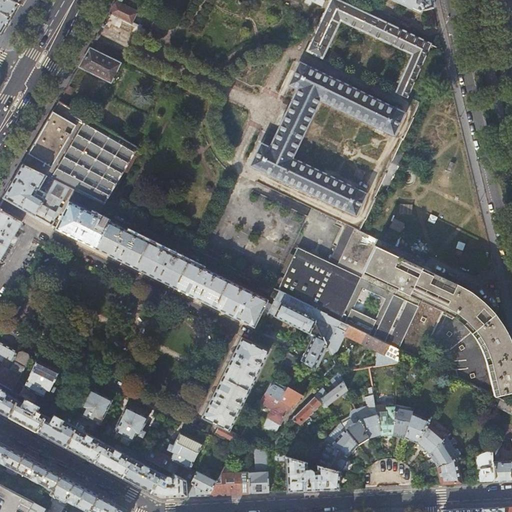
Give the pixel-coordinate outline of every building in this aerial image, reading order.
[(0,0),(0,33),(2,33),(7,23),(19,3),(12,0),(0,0)] [(117,0),(110,12),(140,26),(143,20),(135,16),(137,11),(120,3),(122,0),(117,0)] [(396,92),(407,98),(431,44),(338,0),(330,0),(307,51),(323,58),(341,20),(413,54),(396,92)] [(394,0),(419,11),(433,8),(431,0),(394,0)] [(80,67),(111,82),(121,62),(91,48),(80,67)] [(252,165),(355,214),(365,194),(291,158),(320,98),(394,134),(405,109),(393,104),(392,107),(300,63),(290,84),(299,88),(270,148),(262,144),(252,165)] [(65,92),(60,101),(64,104),(70,94),(65,92)] [(22,164),(72,188),(104,203),(108,198),(113,200),(138,156),(133,154),(137,146),(64,104),(60,101),(55,106),(52,112),(51,114),(26,158),(22,164)] [(453,162),(449,170),(454,172),(458,164),(453,162)] [(66,199),(72,188),(22,164),(4,195),(3,197),(31,213),(51,224),(61,207),(59,206),(63,198),(66,199)] [(269,311),(273,304),(267,301),(269,299),(69,200),(56,227),(56,228),(78,239),(118,258),(152,275),(193,296),(234,316),(255,327),(264,308),(269,311)] [(0,259),(13,237),(22,221),(0,207),(0,259)] [(444,313),(446,313),(450,315),(455,319),(471,332),(478,343),(487,362),(495,395),(511,391),(511,343),(510,337),(505,328),(500,320),(495,313),(488,306),(480,298),(474,293),(466,288),(464,287),(456,283),(420,265),(422,260),(359,231),(348,226),(332,264),(299,249),(279,290),(313,306),(394,346),(415,305),(413,304),(415,299),(444,313)] [(279,290),(273,304),(269,311),(309,331),(315,317),(312,309),(313,306),(279,290)] [(394,346),(313,306),(312,309),(315,317),(326,342),(335,363),(336,363),(339,360),(336,353),(345,334),(382,352),(377,365),(399,361),(400,349),(394,346)] [(326,342),(315,317),(309,331),(315,334),(302,360),(314,367),(326,342)] [(203,416),(219,425),(230,430),(269,349),(256,343),(242,336),(230,360),(211,401),(203,416)] [(0,353),(25,367),(30,356),(30,353),(23,349),(19,351),(19,352),(3,343),(0,341),(0,353)] [(21,374),(25,367),(0,353),(0,360),(3,362),(0,366),(0,382),(10,388),(12,389),(21,374)] [(21,374),(12,389),(12,390),(19,394),(22,396),(27,388),(43,396),(47,389),(50,391),(59,373),(37,362),(29,378),(21,374)] [(347,389),(339,371),(330,380),(336,387),(327,394),(322,388),(318,392),(328,405),(341,394),(347,389)] [(273,379),(266,391),(293,406),(303,396),(273,379)] [(361,407),(356,409),(369,438),(381,434),(376,406),(373,386),(367,388),(369,396),(365,397),(368,409),(362,411),(361,407)] [(0,411),(8,416),(17,399),(19,394),(12,390),(12,389),(10,388),(7,393),(6,392),(5,391),(0,387),(0,411)] [(82,415),(101,424),(113,399),(91,389),(82,406),(85,408),(82,415)] [(347,389),(341,394),(344,397),(350,394),(347,389)] [(285,414),(293,406),(266,391),(261,401),(270,406),(270,407),(271,411),(264,426),(265,427),(273,431),(272,432),(270,436),(274,438),(285,414)] [(329,407),(328,405),(318,392),(292,418),(301,424),(309,416),(313,420),(315,420),(319,416),(319,414),(315,410),(320,405),(325,410),(329,407)] [(23,402),(17,399),(8,416),(27,426),(37,431),(48,411),(25,398),(23,402)] [(511,413),(511,403),(503,399),(500,407),(511,413)] [(395,405),(376,406),(381,434),(393,435),(395,405)] [(399,406),(395,405),(393,435),(405,437),(413,412),(414,409),(411,408),(399,405),(399,406)] [(114,431),(133,440),(137,433),(140,435),(149,417),(127,406),(114,431)] [(351,417),(342,423),(358,445),(369,438),(356,409),(356,408),(351,411),(350,416),(351,417)] [(50,412),(48,411),(37,431),(48,437),(65,446),(76,426),(70,422),(73,418),(67,415),(64,420),(53,414),(51,418),(48,416),(50,412)] [(430,419),(413,412),(405,437),(416,442),(429,420),(430,419)] [(440,430),(429,420),(416,442),(428,452),(444,438),(449,434),(442,428),(440,430)] [(79,421),(76,426),(65,446),(72,450),(83,456),(94,462),(107,437),(97,431),(94,437),(85,432),(88,426),(79,421)] [(324,440),(327,442),(347,456),(351,452),(353,454),(357,451),(355,448),(358,445),(342,423),(341,423),(324,440)] [(241,435),(230,430),(219,425),(216,432),(237,442),(241,437),(241,435)] [(153,462),(163,467),(169,471),(173,473),(192,483),(196,475),(179,467),(180,466),(185,468),(186,467),(190,469),(203,444),(181,433),(171,451),(174,452),(171,459),(152,450),(148,459),(153,462)] [(116,442),(107,437),(94,462),(112,471),(122,477),(135,452),(125,446),(122,452),(113,447),(116,442)] [(248,441),(241,437),(237,442),(246,445),(248,441)] [(451,451),(444,438),(428,452),(426,455),(434,468),(453,461),(459,458),(455,451),(454,450),(451,451)] [(7,443),(0,439),(0,460),(10,465),(7,471),(13,473),(24,452),(7,443)] [(345,461),(347,456),(327,442),(316,464),(317,465),(340,471),(343,466),(344,467),(347,462),(345,461)] [(494,481),(492,446),(472,453),(474,464),(466,465),(469,471),(475,469),(477,482),(488,481),(494,481)] [(248,471),(249,493),(269,492),(268,451),(259,448),(254,447),(254,462),(252,462),(252,465),(254,465),(254,471),(248,471)] [(40,461),(24,452),(13,473),(21,478),(23,474),(45,485),(43,489),(50,493),(61,472),(40,461)] [(144,457),(135,452),(122,477),(140,486),(150,492),(163,467),(153,462),(150,467),(141,462),(144,457)] [(338,488),(340,471),(317,465),(317,470),(313,470),(313,469),(312,468),(311,468),(310,468),(307,468),(307,462),(276,453),(276,461),(287,461),(287,491),(305,490),(338,488)] [(511,460),(493,461),(494,481),(507,480),(511,480),(511,460)] [(249,493),(248,471),(239,471),(238,461),(227,461),(216,480),(208,495),(226,494),(245,493),(249,493)] [(453,461),(434,468),(432,468),(433,475),(439,474),(441,483),(461,482),(453,461)] [(166,475),(169,471),(163,467),(150,492),(161,497),(165,497),(196,495),(196,486),(192,483),(173,473),(171,477),(166,475)] [(198,471),(196,475),(192,483),(196,486),(196,495),(200,495),(208,495),(216,480),(198,471)] [(89,487),(61,472),(50,493),(53,495),(53,496),(64,501),(65,499),(68,501),(89,511),(99,493),(89,487)] [(0,511),(44,511),(47,508),(0,483),(0,511)] [(110,498),(99,493),(89,511),(88,511),(127,511),(126,507),(110,498)] [(62,511),(68,501),(65,499),(64,501),(53,496),(47,508),(44,511),(62,511)]
